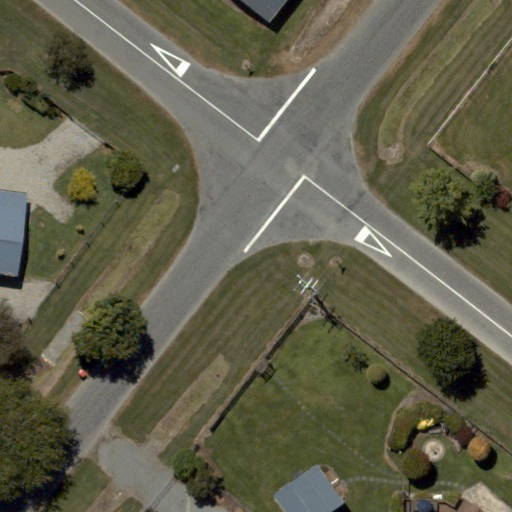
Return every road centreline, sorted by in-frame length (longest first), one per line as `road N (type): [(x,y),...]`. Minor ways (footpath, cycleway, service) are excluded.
road 1 (residential): [(6,511),(282,159)]
road 2 (residential): [(511,333),(282,159)]
road 3 (residential): [(282,159),(78,0)]
road 4 (residential): [(282,159),(407,0)]
